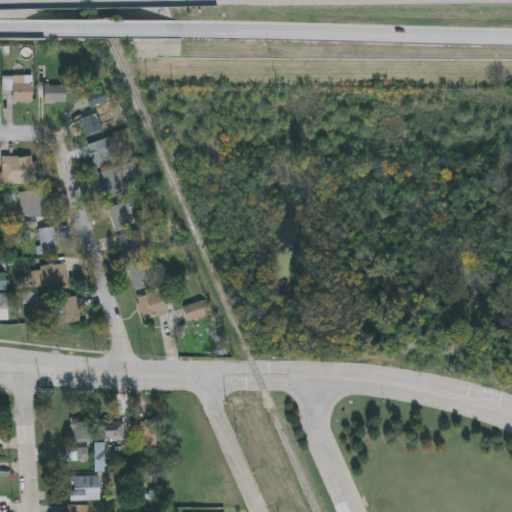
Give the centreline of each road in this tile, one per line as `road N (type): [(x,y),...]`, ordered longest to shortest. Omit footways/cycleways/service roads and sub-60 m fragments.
road 1 (secondary): [(167,30),(511,34)]
road 2 (residential): [(197,376),(377,383),(511,415)]
road 3 (residential): [(131,378),(61,146),(45,133)]
road 4 (residential): [(259,511),(197,376),(131,378)]
road 5 (residential): [(31,511),(24,367)]
road 6 (secondary): [(43,30),(167,30)]
